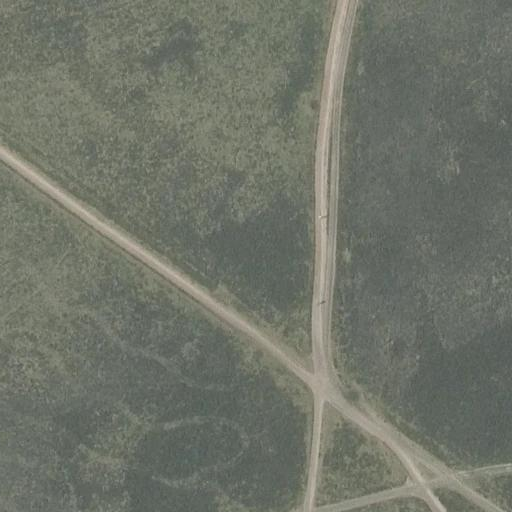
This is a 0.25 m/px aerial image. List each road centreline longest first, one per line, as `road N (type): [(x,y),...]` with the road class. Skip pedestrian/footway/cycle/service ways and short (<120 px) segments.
road 1 (track): [(307,511),(350,0)]
road 2 (unknown): [(456,482),(334,511)]
